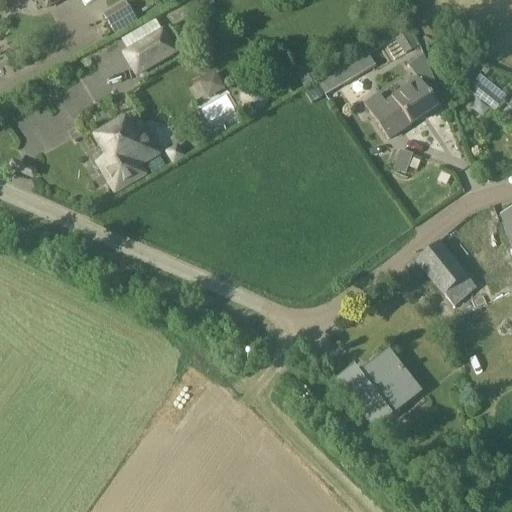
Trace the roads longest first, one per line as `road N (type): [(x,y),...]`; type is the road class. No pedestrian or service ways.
road 1 (residential): [(261,306),(318,319),(468,206),(511,192)]
road 2 (residential): [(261,306),(0,191)]
road 3 (track): [(193,355),(248,397),(363,511)]
